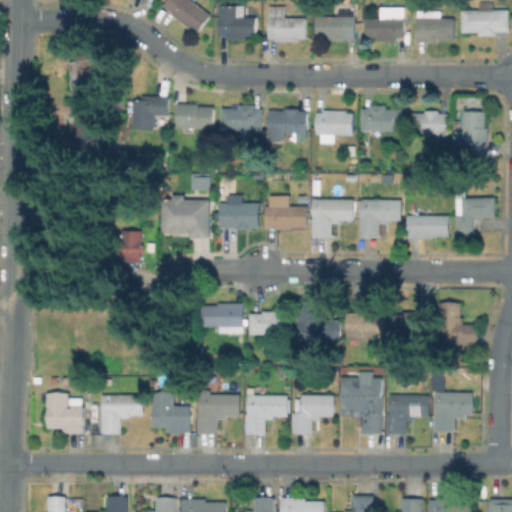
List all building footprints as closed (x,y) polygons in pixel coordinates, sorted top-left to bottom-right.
[(195,0),(213,13),(200,30),(195,26),(193,28),(175,15),(176,12),(165,4),(168,0),(195,0)] [(258,16),(258,35),(248,35),(248,38),(229,38),(229,35),(221,35),(221,4),(246,4),(246,16),(258,16)] [(308,17),(308,39),(300,39),(300,41),(277,40),(277,37),(270,37),(271,4),(287,5),(287,17),(308,17)] [(406,9),(406,36),(398,36),(398,39),(379,39),(379,35),(369,35),(369,17),(384,17),(384,9),(406,9)] [(455,16),(456,39),(440,39),(440,41),(419,41),(418,9),(443,10),(443,16),(455,16)] [(511,9),(511,31),(497,31),(497,35),(481,35),(481,32),(464,32),(463,9),(511,9)] [(356,10),(356,39),(318,39),(318,15),(340,15),(340,10),(356,10)] [(110,85),(75,89),(74,78),(76,77),(72,60),(96,57),(95,54),(111,52),(112,58),(107,59),(110,85)] [(171,95),(170,115),(157,114),(156,128),(134,127),(135,98),(142,99),(143,94),(171,95)] [(216,106),(216,127),(208,127),(208,134),(187,134),(187,127),(179,127),(179,102),(199,102),(199,106),(216,106)] [(256,104),(255,108),(264,108),(264,130),(258,130),(258,134),(243,134),(244,129),(224,129),(224,108),(239,108),(239,104),(256,104)] [(387,104),(387,108),(405,108),(404,132),(383,131),(383,136),(369,136),(369,130),(363,129),(363,107),(371,108),(371,104),(387,104)] [(300,108),(300,109),(309,110),(308,142),(269,141),(270,109),(286,109),(286,107),(300,108)] [(349,109),(349,112),(356,112),(355,134),(317,133),(318,112),(325,112),(325,109),(349,109)] [(440,109),(440,111),(449,111),(450,133),(444,134),(445,141),(430,141),(430,133),(411,133),(411,112),(426,111),(426,109),(440,109)] [(490,127),(489,153),(465,153),(465,110),(487,110),(487,127),(490,127)] [(101,119),(106,155),(83,158),(80,135),(75,136),(74,128),(78,128),(77,122),(101,119)] [(212,177),(212,192),(192,191),(192,177),(212,177)] [(245,202),(262,201),(262,227),(252,227),(252,229),(239,229),(239,225),(220,226),(222,202),(233,202),(234,193),(244,194),(245,202)] [(356,198),(356,220),(343,220),(342,224),(333,223),(333,236),(315,235),(316,197),(356,198)] [(475,235),(458,236),(456,198),(498,197),(498,215),(475,216),(475,235)] [(403,198),(403,220),(389,221),(389,222),(382,222),(382,236),(363,236),(363,198),(403,198)] [(214,234),(214,239),(193,238),(193,234),(167,234),(167,200),(214,201),(214,234)] [(310,205),(310,226),(294,225),(294,228),(277,228),(277,225),(267,225),(267,205),(310,205)] [(452,215),(452,235),(436,235),(436,238),(409,238),(409,214),(452,215)] [(146,230),(144,262),(124,261),(126,229),(146,230)] [(342,319),(342,338),(299,338),(299,300),(321,300),(321,318),(328,318),(342,319)] [(479,324),(479,344),(441,343),(442,301),(463,302),(463,316),(466,316),(465,324),(479,324)] [(246,302),(246,332),(222,332),(222,325),(205,325),(205,304),(220,304),(220,302),(246,302)] [(277,311),(277,312),(295,313),(295,334),(251,334),(252,312),(264,313),(264,311),(277,311)] [(386,311),(386,336),(350,336),(350,311),(386,311)] [(396,340),(396,314),(427,314),(427,340),(396,340)] [(375,370),(374,377),(383,377),(383,395),(385,396),(384,413),(386,414),(386,431),(364,431),(364,417),(357,417),(357,415),(344,415),(344,375),(361,375),(361,369),(375,370)] [(475,391),(475,414),(468,414),(468,417),(457,417),(457,430),(436,430),(437,410),(438,410),(438,390),(475,391)] [(71,391),(70,397),(84,397),(85,432),(64,430),(64,427),(49,426),(48,391),(71,391)] [(192,405),(193,431),(170,431),(170,426),(154,426),(155,391),(176,391),(176,405),(192,405)] [(144,393),(145,414),(130,415),(131,418),(123,418),(123,432),(103,432),(103,393),(144,393)] [(242,393),(242,415),(228,415),(228,418),(219,418),(219,431),(200,431),(200,400),(210,400),(210,393),(242,393)] [(290,393),(289,416),(276,416),(276,418),(267,418),(267,432),(247,432),(247,413),(249,413),(249,394),(290,393)] [(335,393),(335,416),(323,416),(323,419),(314,419),(315,431),(294,431),(294,412),(297,412),(297,398),(303,398),(303,393),(335,393)] [(431,394),(431,415),(416,415),(416,418),(409,418),(408,433),(389,433),(389,412),(391,412),(391,393),(431,394)] [(376,493),(376,511),(346,511),(346,509),(355,509),(355,493),(376,493)] [(68,495),(67,511),(51,511),(51,495),(68,495)] [(129,495),(129,511),(102,511),(102,509),(108,509),(109,495),(129,495)] [(179,497),(178,511),(151,511),(151,509),(159,509),(159,496),(179,497)] [(277,496),(277,511),(249,511),(249,510),(257,510),(257,496),(277,496)] [(327,500),(327,511),(283,511),(284,496),(307,496),(308,500),(327,500)] [(229,501),(229,511),(185,511),(185,497),(208,497),(208,501),(229,501)] [(424,497),(424,511),(396,511),(396,509),(404,509),(405,497),(424,497)] [(511,497),(511,511),(491,511),(492,497),(511,497)] [(454,498),(454,500),(474,500),(474,511),(431,511),(431,498),(454,498)]
